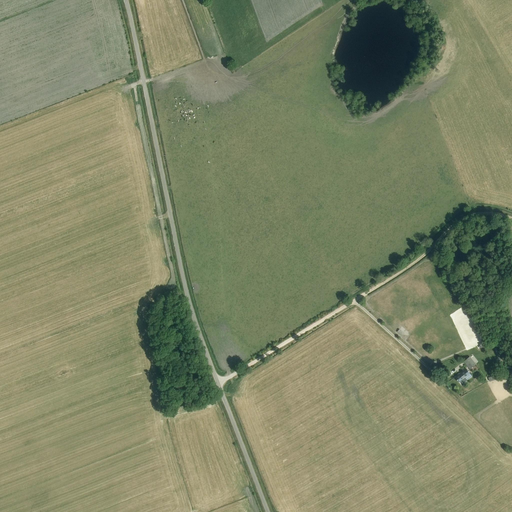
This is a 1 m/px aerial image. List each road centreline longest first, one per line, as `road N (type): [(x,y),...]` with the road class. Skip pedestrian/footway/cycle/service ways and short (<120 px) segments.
road 1 (unclassified): [(267,511),(187,295),(126,0)]
road 2 (track): [(217,383),(405,268),(460,219),(485,212),(511,218)]
road 3 (track): [(353,300),(442,380),(449,375)]
